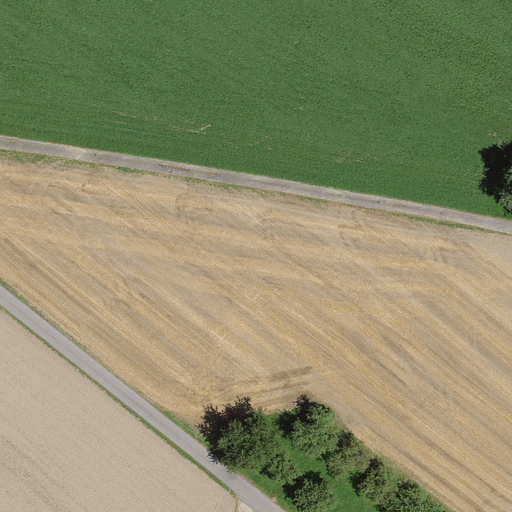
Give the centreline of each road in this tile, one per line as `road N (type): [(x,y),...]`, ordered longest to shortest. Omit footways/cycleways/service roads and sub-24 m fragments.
road 1 (track): [(511,230),(0,145)]
road 2 (residential): [(269,511),(0,295)]
